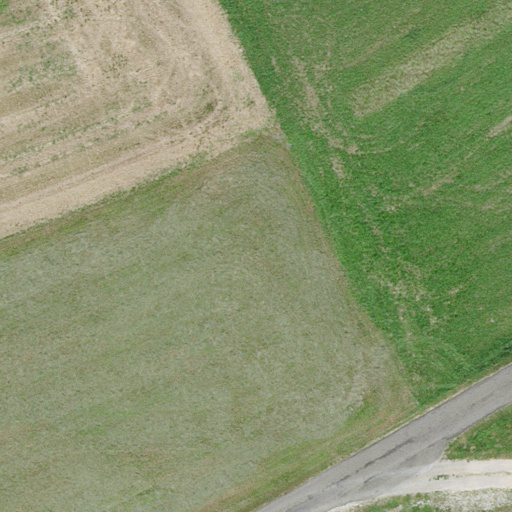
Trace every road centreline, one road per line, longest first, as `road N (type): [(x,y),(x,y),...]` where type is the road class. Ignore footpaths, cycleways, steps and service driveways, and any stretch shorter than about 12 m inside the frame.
road 1 (unclassified): [(284,511),(511,384)]
road 2 (track): [(511,479),(447,482),(369,464)]
